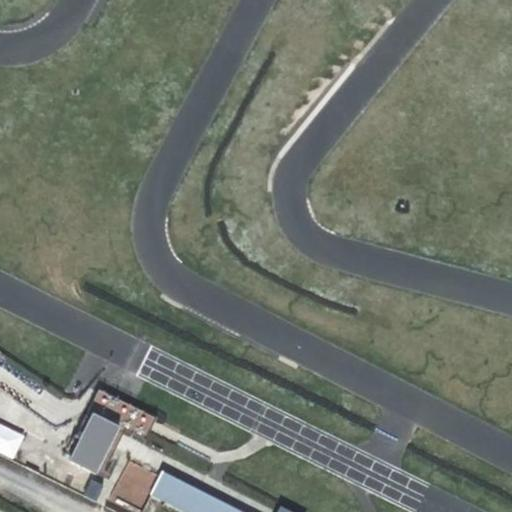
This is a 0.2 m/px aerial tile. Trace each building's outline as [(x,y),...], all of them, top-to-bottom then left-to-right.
[(91,411),(122,423),(119,429),(146,440),(156,414),(99,392),(91,411)] [(117,432),(89,418),(67,464),(95,477),(117,432)] [(0,422),(0,452),(14,458),(25,432),(0,422)] [(112,494),(142,506),(156,472),(126,460),(112,494)] [(149,498),(176,511),(230,511),(161,476),(149,498)] [(83,496),(95,501),(102,483),(90,478),(83,496)]
